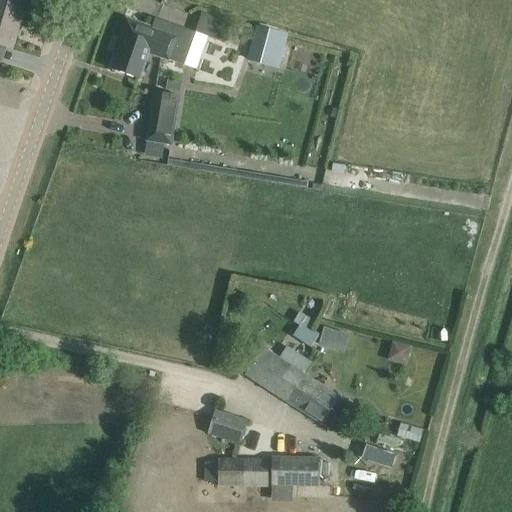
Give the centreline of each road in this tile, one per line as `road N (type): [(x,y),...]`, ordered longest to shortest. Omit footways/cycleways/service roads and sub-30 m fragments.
road 1 (track): [(426,511),(511,192)]
road 2 (unclassified): [(0,236),(81,0)]
